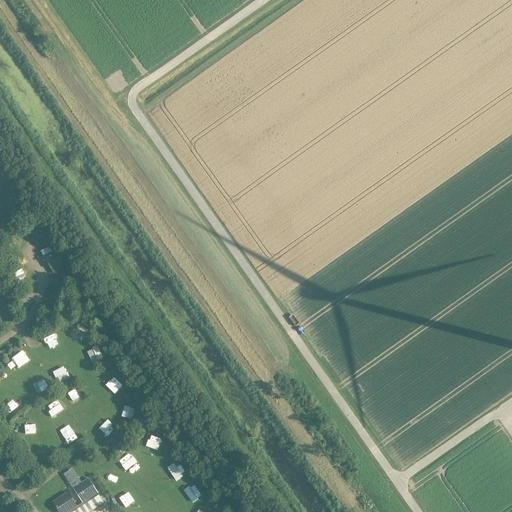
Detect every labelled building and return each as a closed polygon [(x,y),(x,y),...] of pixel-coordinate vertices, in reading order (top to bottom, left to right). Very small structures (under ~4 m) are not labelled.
[(34,231),(27,235),(30,240),(37,236),(34,231)] [(47,253),(36,258),(38,264),(49,259),(47,253)] [(54,256),(46,262),(51,270),(61,264),(56,256),(54,256)] [(75,334),(80,326),(73,321),(68,329),(75,334)] [(49,347),(55,340),(46,332),(40,339),(49,347)] [(9,359),(17,368),(25,360),(17,351),(9,359)] [(55,382),(66,378),(62,366),(51,371),(55,382)] [(113,392),(120,385),(113,377),(105,384),(113,392)] [(42,381),(31,385),(34,394),(46,390),(42,381)] [(0,404),(3,409),(12,404),(9,399),(0,403),(0,404)] [(51,415),(60,408),(54,399),(45,405),(51,415)] [(103,437),(113,430),(107,421),(97,428),(103,437)] [(18,434),(29,436),(31,428),(20,426),(18,434)] [(33,453),(35,462),(45,460),(43,451),(33,453)] [(64,475),(69,483),(76,479),(71,471),(64,475)] [(86,478),(70,484),(73,492),(89,486),(86,478)] [(72,495),(82,510),(93,502),(90,497),(94,495),(88,485),(72,495)] [(193,486),(185,490),(190,501),(198,497),(193,486)] [(155,493),(160,502),(168,498),(163,489),(155,493)] [(52,503),(58,511),(69,511),(77,507),(67,493),(52,503)]
